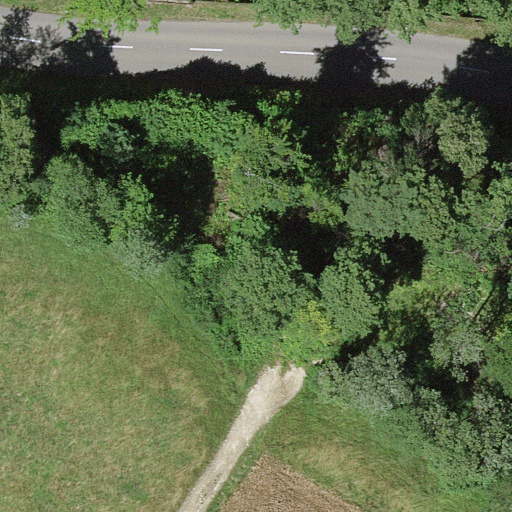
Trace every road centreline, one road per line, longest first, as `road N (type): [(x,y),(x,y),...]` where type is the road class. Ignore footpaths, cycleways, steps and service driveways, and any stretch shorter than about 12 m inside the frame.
road 1 (tertiary): [(0,31),(174,53),(420,57),(511,77)]
road 2 (track): [(187,511),(286,371)]
